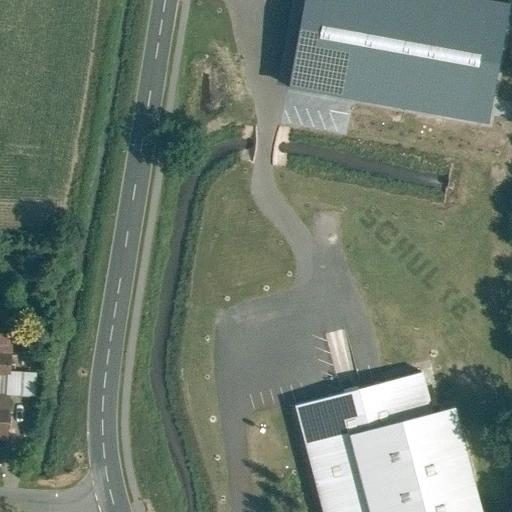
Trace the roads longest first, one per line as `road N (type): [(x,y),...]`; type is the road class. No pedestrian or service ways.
road 1 (tertiary): [(165,0),(104,366),(101,440),(111,501)]
road 2 (track): [(511,392),(496,337),(511,178)]
